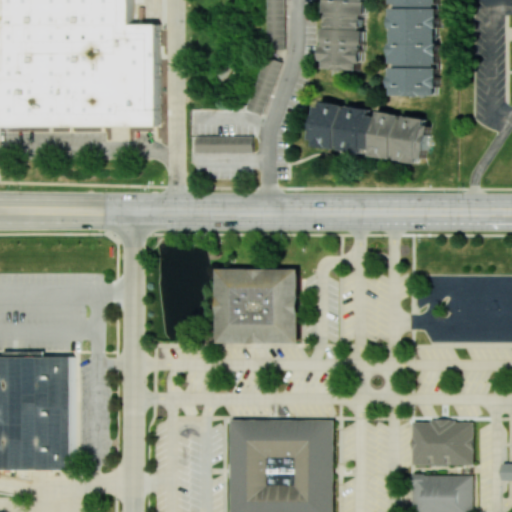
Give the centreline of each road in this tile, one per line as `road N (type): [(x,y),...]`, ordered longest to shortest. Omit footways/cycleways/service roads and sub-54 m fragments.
road 1 (secondary): [(511,211),(0,209)]
road 2 (residential): [(511,366),(133,365)]
road 3 (residential): [(133,398),(511,399)]
road 4 (residential): [(133,511),(133,210)]
